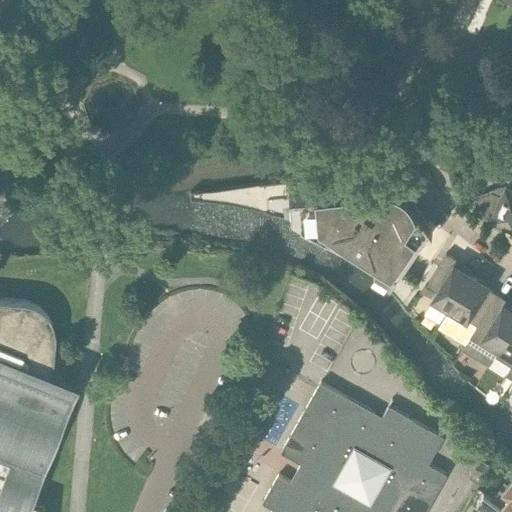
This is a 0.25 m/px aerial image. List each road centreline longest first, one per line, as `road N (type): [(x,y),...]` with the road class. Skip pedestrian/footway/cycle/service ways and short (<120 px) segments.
road 1 (tertiary): [(511,83),(331,0)]
road 2 (unclassified): [(511,263),(452,215),(423,138)]
